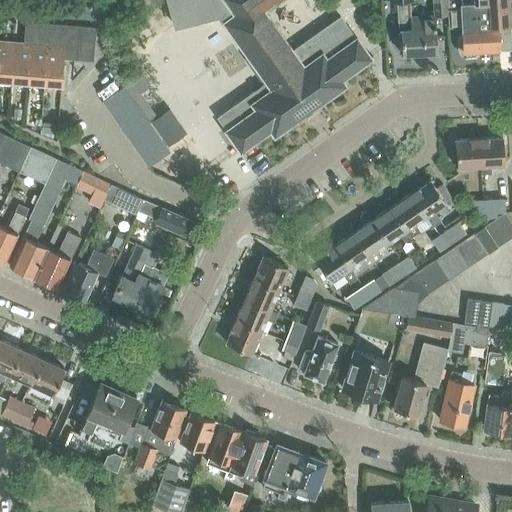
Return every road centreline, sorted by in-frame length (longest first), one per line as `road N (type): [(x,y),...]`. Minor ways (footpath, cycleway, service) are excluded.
road 1 (residential): [(511,470),(365,442),(173,363)]
road 2 (residential): [(238,226),(314,242),(431,163),(431,93)]
road 3 (residential): [(238,226),(325,158),(431,93)]
road 4 (residential): [(238,226),(146,182),(79,95)]
road 5 (residential): [(173,363),(0,290)]
road 6 (residential): [(173,363),(238,226)]
